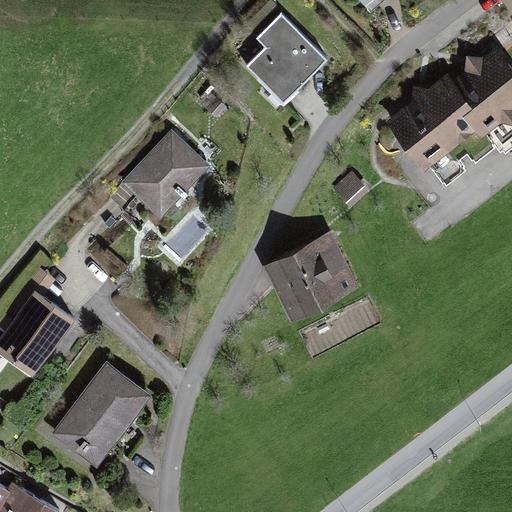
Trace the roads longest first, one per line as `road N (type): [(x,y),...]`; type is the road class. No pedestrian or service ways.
road 1 (residential): [(169,511),(178,423),(244,275),(327,132),(385,66),(465,0)]
road 2 (track): [(0,282),(245,0)]
road 3 (residential): [(511,379),(341,511)]
road 4 (unknown): [(78,286),(202,359)]
